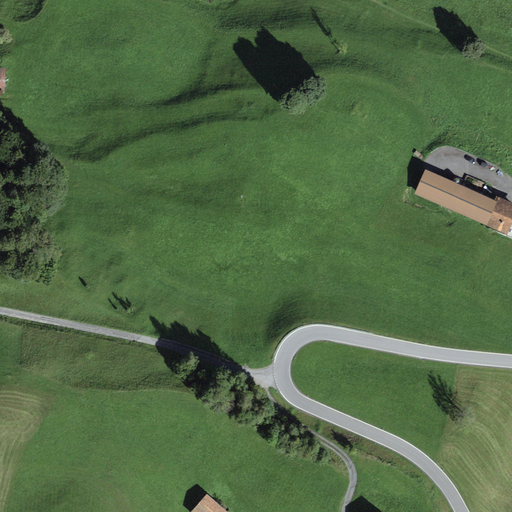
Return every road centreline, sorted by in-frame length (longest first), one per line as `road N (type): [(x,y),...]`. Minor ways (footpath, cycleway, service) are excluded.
road 1 (tertiary): [(462,511),(443,478),(404,447),(299,401),(284,384),(282,366),(305,335),(324,332),(511,361)]
road 2 (track): [(284,384),(186,350),(0,311)]
road 3 (track): [(254,376),(271,404),(344,457),(353,471),(343,511)]
road 4 (track): [(381,0),(511,53)]
